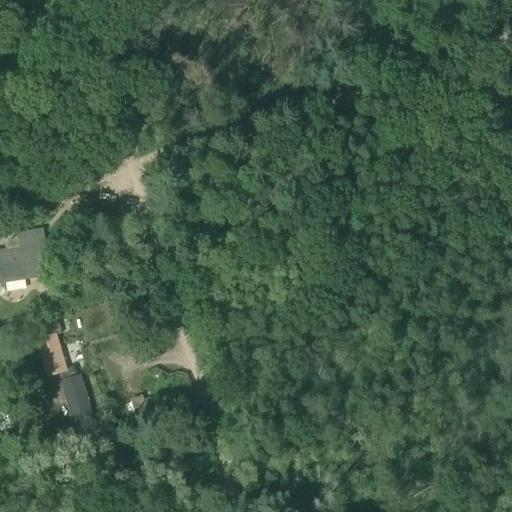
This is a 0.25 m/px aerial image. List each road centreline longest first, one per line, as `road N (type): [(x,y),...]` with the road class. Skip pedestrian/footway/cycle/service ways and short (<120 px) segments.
road 1 (track): [(131,165),(511,38)]
road 2 (track): [(238,511),(131,165)]
road 3 (track): [(131,165),(82,0)]
road 4 (track): [(0,208),(131,165)]
